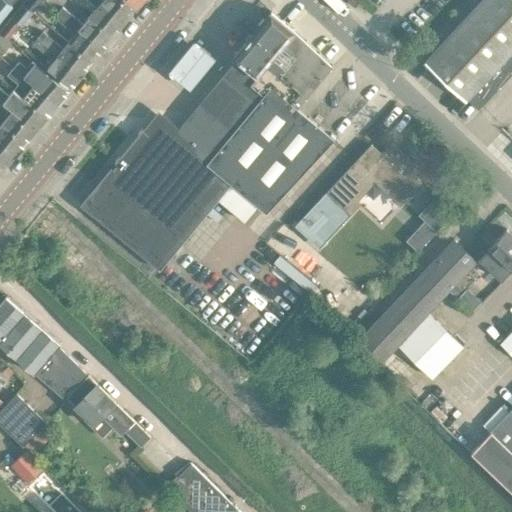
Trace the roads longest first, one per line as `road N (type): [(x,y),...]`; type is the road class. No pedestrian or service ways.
road 1 (tertiary): [(0,216),(176,0)]
road 2 (unknown): [(393,77),(272,227),(220,260)]
road 3 (unknown): [(0,286),(167,445)]
road 4 (unclassified): [(448,127),(305,0)]
